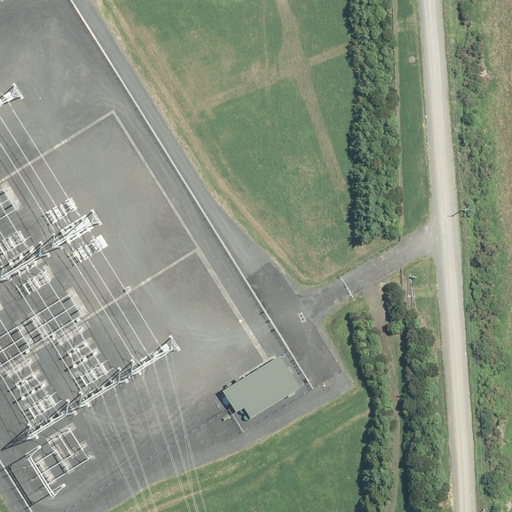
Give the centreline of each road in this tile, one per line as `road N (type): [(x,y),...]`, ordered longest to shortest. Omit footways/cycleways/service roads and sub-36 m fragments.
road 1 (unclassified): [(465,511),(435,0)]
road 2 (track): [(366,274),(394,393),(389,511)]
